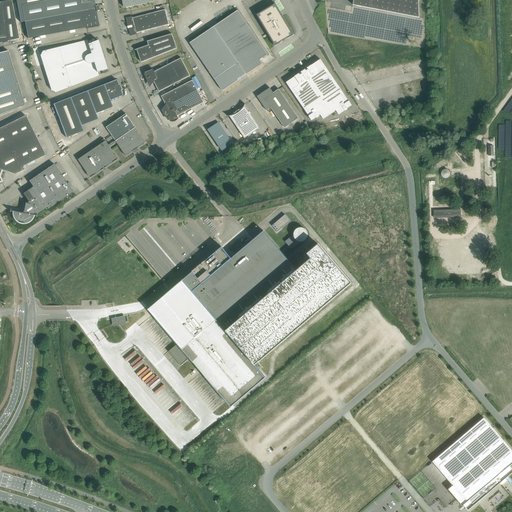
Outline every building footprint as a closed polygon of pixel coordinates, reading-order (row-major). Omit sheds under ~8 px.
[(1,2),(0,1),(0,42),(18,38),(11,0),(1,2)] [(45,0),(16,0),(20,22),(25,22),(95,9),(95,7),(96,7),(96,6),(96,5),(95,5),(93,0),(48,0),(45,1),(45,0)] [(353,0),(353,5),(419,18),(418,0),(353,0)] [(281,41),(283,40),(283,41),(284,41),(284,40),(285,40),(285,39),(287,38),(287,39),(294,35),(275,3),(267,8),(267,10),(265,11),(264,10),(256,15),(275,46),(281,42),(281,41)] [(95,9),(25,22),(28,38),(86,27),(87,29),(87,28),(99,26),(96,12),(97,12),(97,11),(97,10),(96,10),(95,9)] [(128,25),(129,29),(131,36),(137,34),(137,33),(169,24),(165,10),(133,18),(133,16),(126,18),(128,25)] [(190,43),(222,91),(238,80),(238,79),(245,73),(246,75),(262,64),(260,60),(268,54),(238,10),(190,43)] [(135,50),(135,52),(136,52),(136,53),(137,54),(138,55),(141,62),(177,48),(170,32),(146,41),(148,45),(135,50)] [(107,70),(104,59),(98,40),(89,44),(88,40),(42,51),(40,56),(51,90),(55,92),(99,75),(98,72),(107,70)] [(0,114),(25,105),(8,51),(0,52),(0,114)] [(190,76),(181,58),(154,72),(153,69),(145,72),(147,76),(146,77),(150,85),(153,81),(159,92),(190,76)] [(295,77),(286,82),(309,116),(308,116),(312,121),(316,117),(316,116),(318,115),(318,116),(320,115),(323,119),(336,110),(339,115),(345,110),(344,109),(346,107),(347,109),(352,105),(349,101),(320,59),(312,65),(311,65),(307,68),(308,69),(306,71),(305,69),(301,72),(302,73),(300,75),(299,73),(294,76),(295,77)] [(96,114),(113,107),(110,100),(122,96),(121,90),(119,84),(118,85),(116,80),(53,104),(66,138),(83,131),(81,126),(98,119),(96,114)] [(169,119),(170,121),(171,122),(172,122),(173,122),(174,122),(175,122),(176,121),(177,121),(177,120),(178,120),(178,119),(179,119),(177,116),(204,102),(192,80),(161,96),(166,106),(163,110),(168,119),(169,119)] [(299,118),(279,89),(273,93),(270,87),(269,88),(270,88),(257,96),(266,110),(267,110),(269,112),(272,110),(285,128),(299,118)] [(249,112),(245,106),(245,105),(245,104),(245,105),(244,106),(243,107),(243,108),(242,109),(242,110),(241,111),(239,112),(238,112),(237,113),(236,114),(235,114),(234,115),(233,115),(232,115),(230,116),(229,116),(228,116),(229,116),(230,116),(245,138),(260,128),(250,114),(251,114),(249,112)] [(146,143),(126,114),(106,127),(116,141),(117,142),(126,156),(146,143)] [(0,152),(35,135),(25,115),(0,128),(0,152)] [(218,123),(208,129),(219,146),(222,150),(232,144),(229,139),(218,123)] [(45,155),(35,135),(0,152),(0,184),(3,183),(0,177),(0,174),(2,170),(15,174),(24,169),(23,166),(45,155)] [(95,148),(78,159),(87,173),(90,178),(91,178),(118,159),(115,154),(110,147),(117,142),(116,141),(109,145),(106,141),(95,148)] [(71,194),(73,192),(54,164),(29,181),(33,187),(28,190),(33,198),(28,202),(26,198),(25,202),(23,212),(22,212),(22,213),(9,210),(12,211),(12,212),(12,213),(12,214),(12,215),(12,216),(13,216),(13,217),(13,218),(14,219),(14,220),(15,221),(16,222),(17,222),(18,223),(19,224),(20,224),(22,224),(23,224),(24,224),(25,224),(26,224),(28,223),(29,223),(30,222),(31,222),(31,221),(32,220),(33,219),(33,218),(34,218),(34,217),(34,216),(34,215),(38,216),(37,215),(37,214),(47,208),(48,209),(71,194)] [(446,169),(445,169),(444,169),(443,170),(442,170),(442,171),(441,172),(441,173),(441,174),(441,175),(441,176),(442,176),(442,177),(443,178),(444,178),(445,178),(446,178),(447,178),(448,178),(448,177),(449,177),(449,176),(450,175),(450,174),(450,173),(449,172),(449,171),(448,170),(447,169),(446,169)] [(461,209),(443,210),(443,218),(461,217),(461,209)] [(290,221),(285,215),(272,226),(277,232),(290,221)] [(209,256),(204,261),(204,262),(192,272),(192,271),(182,279),(182,280),(183,280),(148,309),(177,344),(169,351),(169,352),(171,351),(181,363),(180,365),(181,366),(190,358),(231,407),(266,377),(255,365),(351,283),(318,244),(304,256),(308,260),(297,270),(264,231),(231,258),(222,247),(209,257),(209,256)] [(285,242),(291,249),(297,244),(291,237),(285,242)] [(206,399),(211,404),(219,396),(216,393),(213,397),(210,394),(206,399)] [(511,463),(511,450),(484,418),(432,461),(454,487),(450,490),(468,510),(511,472),(511,468),(510,466),(511,463)]
